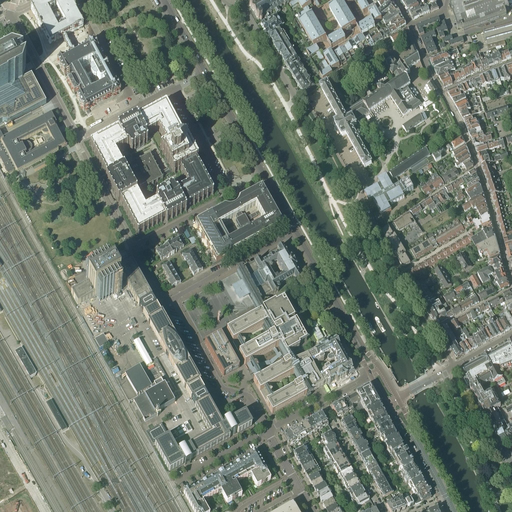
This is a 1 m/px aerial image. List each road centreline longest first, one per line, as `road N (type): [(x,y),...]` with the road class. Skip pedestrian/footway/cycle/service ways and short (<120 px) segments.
road 1 (unclassified): [(172,89),(228,194),(132,247)]
road 2 (residential): [(453,366),(359,200)]
road 3 (residential): [(506,263),(468,142),(441,91)]
road 4 (tertiary): [(294,230),(205,73)]
road 5 (residential): [(11,7),(75,140)]
road 6 (residential): [(163,304),(216,398),(254,408)]
road 7 (residential): [(172,299),(294,230)]
road 8 (residential): [(254,408),(222,387),(172,299)]
road 9 (tertiary): [(360,347),(294,230)]
road 10 (residential): [(303,96),(409,25)]
road 11 (residential): [(321,400),(382,511)]
road 12 (unclassified): [(75,140),(132,247)]
